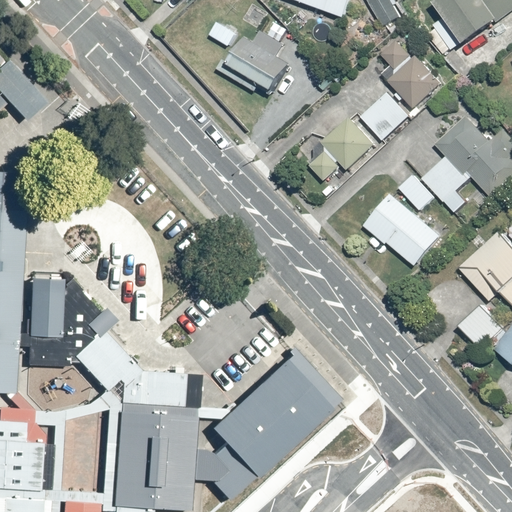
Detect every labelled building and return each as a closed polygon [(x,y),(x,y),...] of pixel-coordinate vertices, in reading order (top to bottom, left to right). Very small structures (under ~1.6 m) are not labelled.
[(291,0),(344,18),(350,0),(291,0)] [(511,10),(511,0),(434,0),(432,2),(443,18),(433,26),(450,53),(511,10)] [(405,13),(394,2),(375,20),(386,31),(405,13)] [(239,32),(219,21),(211,35),(231,47),(239,32)] [(271,96),(291,65),(278,57),(284,45),(262,31),(254,43),(240,36),(218,70),(255,93),(258,88),(271,96)] [(442,83),(399,40),(379,54),(397,73),(388,81),(413,108),(442,83)] [(0,108),(7,102),(27,123),(47,104),(49,101),(10,60),(6,63),(0,56),(0,108)] [(412,116),(389,92),(363,117),(385,141),(412,116)] [(342,166),(348,169),(376,144),(350,117),(322,142),(327,147),(309,164),(326,181),(342,166)] [(451,154),(422,179),(445,201),(473,177),(490,197),(511,179),(511,136),(506,130),(492,141),(468,117),(438,142),(451,154)] [(0,391),(16,393),(30,173),(0,171),(0,391)] [(436,198),(413,173),(399,187),(422,211),(436,198)] [(442,234),(392,194),(365,226),(417,266),(442,234)] [(457,267),(491,302),(500,294),(511,305),(511,243),(500,230),(457,267)] [(64,278),(30,277),(28,367),(70,368),(68,361),(79,361),(107,390),(119,380),(123,382),(122,403),(199,407),(200,392),(202,374),(142,370),(105,333),(113,324),(72,279),(64,284),(66,287),(64,289),(64,278)] [(511,325),(493,349),(511,364),(511,325)] [(213,427),(258,476),(341,399),(293,347),(288,352),(291,355),(213,427)] [(191,511),(197,416),(121,411),(115,506),(191,511)] [(0,511),(49,511),(50,500),(0,496),(0,511)] [(96,501),(59,501),(58,511),(95,511),(96,509),(96,508),(96,501)]
